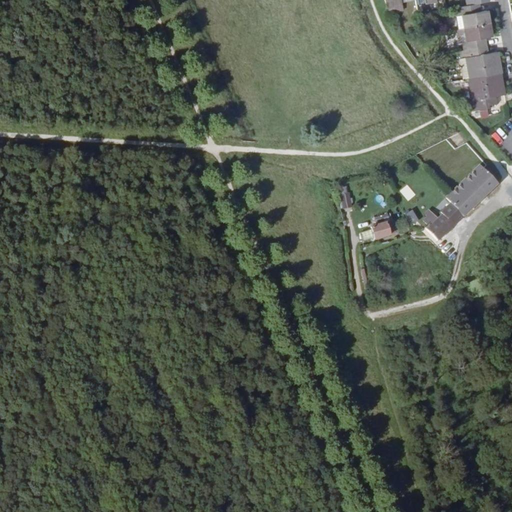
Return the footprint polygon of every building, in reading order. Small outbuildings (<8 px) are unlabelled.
[(381,0),(387,16),(400,14),(399,5),(398,0),(399,0),(381,0)] [(462,32),(486,28),(484,16),(478,17),(477,8),(454,12),(455,21),(460,20),(462,32)] [(461,55),(484,51),(483,43),(489,42),(486,28),(462,32),(464,46),(460,46),(461,55)] [(457,47),(460,46),(464,46),(462,32),(457,33),(455,34),(457,47)] [(498,78),(495,57),(486,58),(484,51),(461,55),(458,55),(459,63),(465,62),(468,83),(498,78)] [(461,84),(468,83),(465,62),(459,63),(460,70),(456,71),(456,75),(460,74),(461,84)] [(502,99),(498,78),(468,83),(471,104),(468,105),(469,115),(486,113),(486,109),(494,109),(493,101),(502,99)] [(496,185),(489,176),(479,165),(469,174),(487,193),(496,185)] [(469,174),(448,193),(450,203),(462,216),(487,193),(469,174)] [(462,216),(450,203),(448,193),(442,199),(446,203),(437,211),(439,213),(451,226),(462,216)] [(339,196),(343,210),(350,208),(347,194),(339,196)] [(410,210),(403,214),(409,225),(416,221),(410,210)] [(436,213),(438,214),(433,218),(425,210),(422,213),(424,215),(420,219),(425,224),(422,227),(428,233),(434,240),(451,226),(439,213),(437,211),(436,213)] [(388,234),(385,222),(367,228),(371,239),(388,234)] [(414,240),(418,254),(433,251),(430,240),(427,237),(414,240)] [(418,254),(424,273),(440,270),(433,251),(418,254)] [(445,285),(440,270),(424,273),(428,289),(445,285)]
